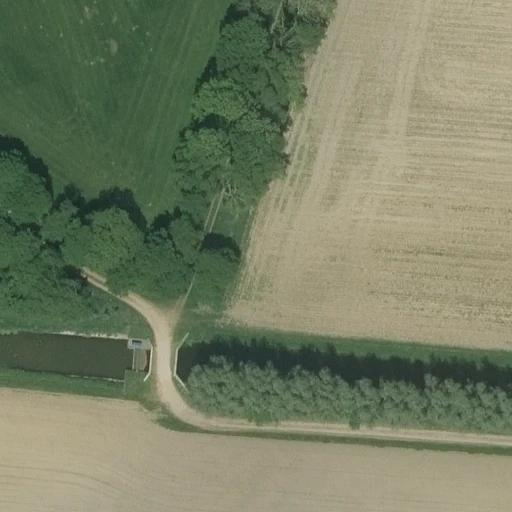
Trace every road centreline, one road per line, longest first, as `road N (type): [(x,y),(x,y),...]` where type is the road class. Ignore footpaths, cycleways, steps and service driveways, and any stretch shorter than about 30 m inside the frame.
road 1 (track): [(511,437),(186,417),(162,398),(167,318)]
road 2 (track): [(167,318),(194,283),(285,0)]
road 3 (track): [(167,318),(0,217)]
